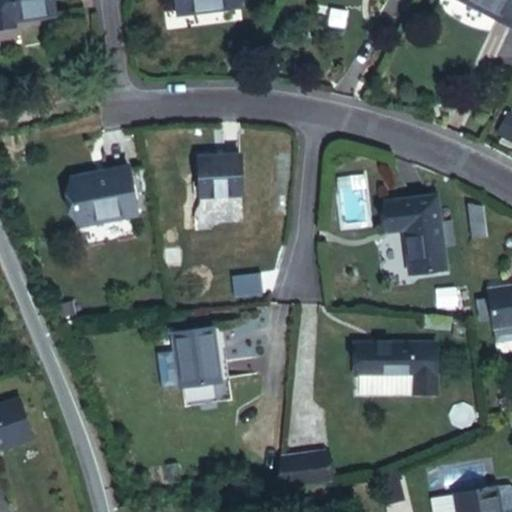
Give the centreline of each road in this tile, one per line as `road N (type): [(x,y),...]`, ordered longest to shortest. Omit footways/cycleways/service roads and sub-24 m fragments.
road 1 (residential): [(316,115),(202,101),(122,108),(110,0)]
road 2 (tertiary): [(0,241),(99,511)]
road 3 (residential): [(511,191),(392,138),(316,115)]
road 4 (residential): [(297,284),(316,115)]
